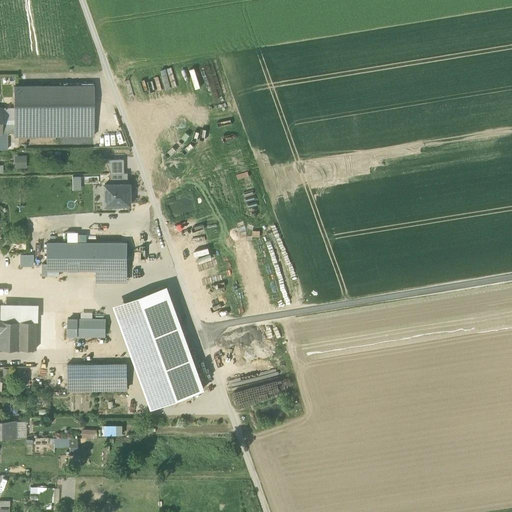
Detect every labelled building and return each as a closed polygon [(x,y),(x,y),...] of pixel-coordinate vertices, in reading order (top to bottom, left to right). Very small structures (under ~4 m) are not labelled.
[(13,136),(94,135),(93,85),(13,86),(13,108),(13,123),(13,132),(13,136)] [(0,123),(6,123),(13,123),(13,108),(1,108),(1,109),(0,109),(0,123)] [(14,155),(14,168),(26,168),(25,155),(14,155)] [(123,158),(104,159),(109,173),(123,172),(123,158)] [(104,184),(104,204),(111,204),(111,207),(121,207),(121,204),(128,204),(128,184),(127,184),(126,172),(123,172),(109,173),(109,184),(104,184)] [(66,242),(77,242),(77,232),(66,232),(66,242)] [(85,232),(77,232),(77,242),(85,242),(85,232)] [(96,281),(127,281),(127,242),(85,242),(77,242),(66,242),(46,242),(46,270),(58,270),(96,270),(96,281)] [(19,254),(19,266),(33,266),(32,254),(19,254)] [(167,286),(125,301),(162,403),(204,388),(167,286)] [(162,403),(125,301),(114,305),(150,407),(162,403)] [(0,303),(0,320),(19,321),(35,321),(36,304),(0,303)] [(81,335),(105,335),(105,319),(92,319),(81,319),(68,318),(68,335),(81,335)] [(19,321),(0,320),(0,349),(18,349),(19,321)] [(35,350),(35,321),(19,321),(18,349),(35,350)] [(66,364),(67,389),(127,388),(126,363),(66,364)] [(0,438),(14,438),(14,421),(0,421),(0,438)] [(14,421),(14,438),(25,437),(24,421),(14,421)] [(102,425),(102,435),(122,435),(122,425),(102,425)] [(81,438),(97,438),(97,429),(81,429),(81,438)] [(53,447),(59,447),(59,440),(69,440),(69,438),(53,438),(53,447)] [(69,440),(69,446),(77,446),(77,438),(69,438),(69,440)] [(77,455),(77,446),(69,446),(69,455),(77,455)] [(53,488),(37,487),(37,493),(40,493),(40,501),(52,502),(53,488)]
